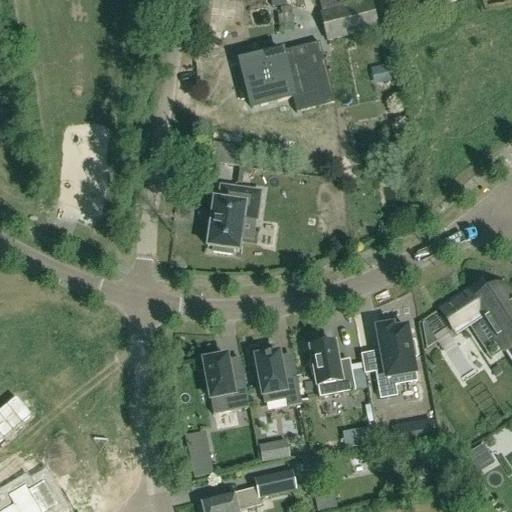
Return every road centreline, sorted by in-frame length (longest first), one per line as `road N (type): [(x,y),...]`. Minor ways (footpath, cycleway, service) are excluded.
road 1 (residential): [(498,205),(429,253),(350,291),(268,310),(141,302)]
road 2 (residential): [(141,302),(153,157),(179,0)]
road 3 (residential): [(149,494),(141,302)]
road 4 (residential): [(141,302),(87,288),(0,242)]
